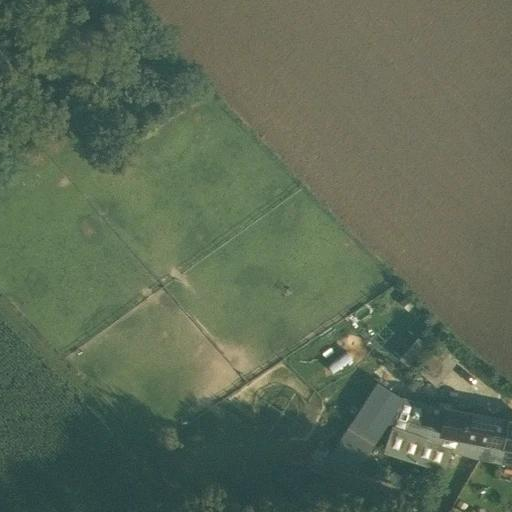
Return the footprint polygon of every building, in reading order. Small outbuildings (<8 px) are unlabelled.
[(426,345),(417,337),(397,360),(407,368),(426,345)] [(457,362),(437,345),(415,370),(435,388),(457,362)] [(381,433),(403,400),(376,383),(324,462),(351,479),(381,433)] [(381,433),(388,437),(390,428),(397,430),(400,420),(417,426),(423,405),(404,398),(403,400),(381,433)] [(432,432),(440,434),(446,409),(423,405),(417,426),(417,427),(429,430),(432,432)] [(507,421),(446,409),(440,434),(461,440),(460,441),(477,445),(477,444),(511,450),(511,423),(507,422),(507,421)] [(397,430),(425,440),(429,430),(417,427),(417,426),(400,420),(397,430)] [(396,433),(397,430),(390,428),(388,437),(382,454),(443,473),(450,449),(429,443),(432,432),(429,430),(425,440),(424,443),(396,433)] [(425,440),(397,430),(396,433),(424,443),(425,440)] [(511,465),(511,450),(477,444),(477,445),(460,441),(461,440),(440,434),(432,432),(429,443),(450,449),(458,452),(459,449),(475,453),(474,458),(504,464),(511,465)] [(358,502),(380,511),(430,511),(366,483),(358,502)]
